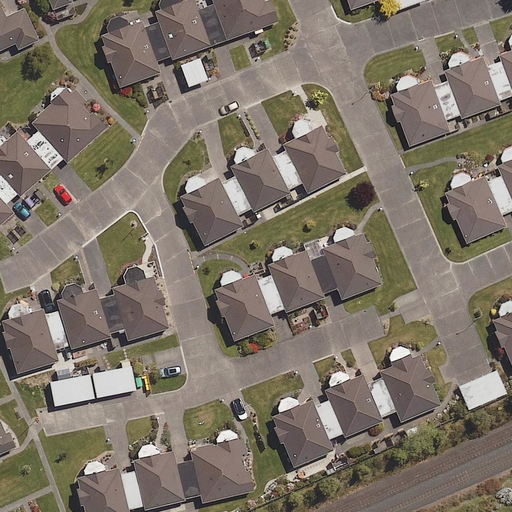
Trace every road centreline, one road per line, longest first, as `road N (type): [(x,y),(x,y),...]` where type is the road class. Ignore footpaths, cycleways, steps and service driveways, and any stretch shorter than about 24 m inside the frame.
road 1 (residential): [(135,181),(177,262),(210,384),(367,324)]
road 2 (residential): [(334,50),(442,292)]
road 3 (residential): [(135,181),(178,122),(199,107),(334,50)]
road 4 (unknown): [(214,383),(176,421),(41,451)]
road 5 (residential): [(493,0),(334,50)]
road 6 (residential): [(29,262),(135,181)]
